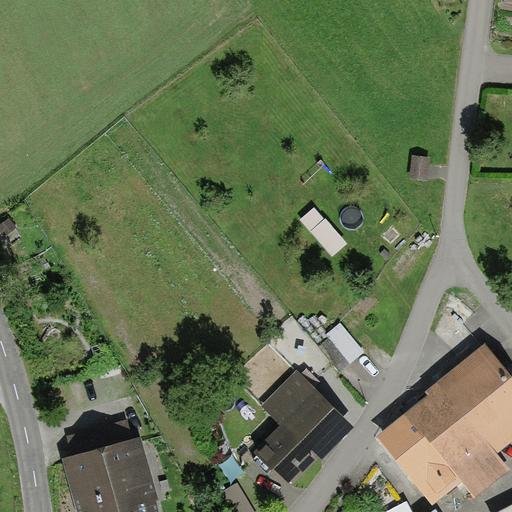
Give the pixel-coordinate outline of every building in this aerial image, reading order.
[(334,257),(348,246),(319,208),(305,219),(334,257)] [(319,343),(341,371),(363,354),(340,326),(319,343)] [(403,419),(379,439),(434,504),(463,480),(478,497),(510,470),(498,457),(511,445),(511,380),(482,346),(399,415),(403,419)] [(354,431),(298,374),(260,410),(280,430),(254,453),(269,468),(289,490),(320,459),(323,462),(354,431)] [(141,442),(64,465),(77,511),(158,511),(157,507),(160,506),(141,442)] [(254,511),(238,485),(217,497),(226,511),(254,511)]
